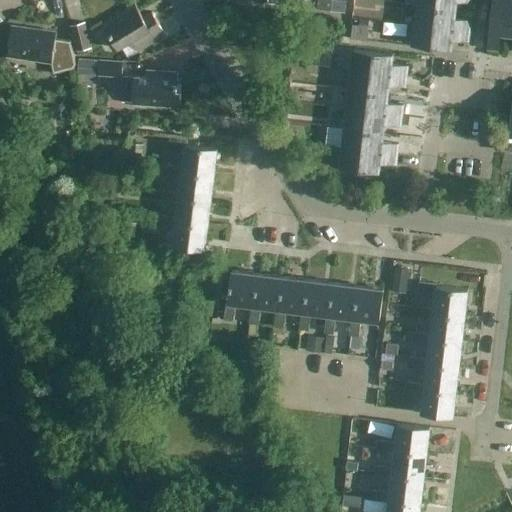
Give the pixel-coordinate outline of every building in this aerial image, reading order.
[(417,0),(417,5),(456,9),(456,0),(461,0),(473,1),(472,0),(417,0)] [(500,33),(508,34),(511,0),(493,0),(487,48),(498,50),(500,33)] [(143,18),(135,4),(103,23),(118,47),(119,49),(125,59),(137,52),(166,35),(159,24),(153,12),(143,18)] [(415,25),(469,31),(471,19),(455,17),(456,9),(417,5),(415,25)] [(368,38),(370,20),(354,18),(352,36),(368,38)] [(70,25),(77,51),(92,47),(85,21),(70,25)] [(50,61),(55,72),(76,67),(69,41),(55,39),(56,31),(11,25),(7,55),(50,61)] [(469,31),(415,25),(412,45),(451,49),(453,39),(468,40),(469,31)] [(352,69),(406,76),(408,65),(392,63),(393,54),(355,50),(352,69)] [(122,76),(123,62),(78,59),(77,73),(97,74),(98,74),(122,76)] [(350,89),(389,93),(390,84),(405,86),(406,76),(352,69),(350,89)] [(133,103),(181,107),(182,91),(177,91),(178,73),(151,71),(151,78),(129,76),(128,88),(135,88),(133,103)] [(348,108),(401,115),(403,103),(388,102),(389,93),(350,89),(348,108)] [(400,125),(401,115),(348,108),(345,128),(384,133),(385,124),(400,125)] [(49,137),(57,134),(54,124),(45,126),(49,137)] [(343,148),(397,154),(398,142),(383,140),(384,133),(345,128),(343,148)] [(183,170),(213,174),(217,148),(187,144),(187,142),(169,140),(167,150),(185,152),(183,168),(183,170)] [(142,161),(144,145),(129,143),(127,159),(142,161)] [(397,154),(343,148),(340,167),(379,172),(380,161),(396,163),(397,154)] [(183,170),(183,168),(165,166),(164,174),(182,177),(180,192),(180,194),(210,199),(213,174),(183,170)] [(373,176),(356,175),(355,190),(372,191),(373,176)] [(180,194),(180,192),(161,190),(160,200),(179,202),(177,217),(176,220),(207,224),(210,199),(180,194)] [(204,248),(207,224),(176,220),(177,217),(158,215),(157,225),(175,227),(173,245),(204,248)] [(394,268),(391,290),(405,292),(408,270),(394,268)] [(253,305),(256,274),(231,271),(227,302),(226,301),(224,320),(233,321),(235,303),(251,305),(253,305)] [(277,308),(282,277),(256,274),(253,305),(251,305),(249,323),(258,324),(260,306),(276,308),(277,308)] [(303,311),(307,280),(282,277),(277,308),(276,308),(274,326),(283,327),(285,309),(301,311),(303,311)] [(328,315),(332,283),(307,280),(303,311),(301,311),(298,329),(308,330),(311,312),(326,314),(328,315)] [(433,311),(465,315),(467,289),(437,286),(437,284),(419,282),(418,291),(436,293),(434,309),(433,311)] [(354,318),(357,286),(332,283),(328,315),(326,314),(324,332),(326,332),(333,333),(335,316),(351,318),(354,318)] [(354,318),(351,318),(349,335),(358,336),(360,319),(379,321),(383,289),(357,286),(354,318)] [(431,337),(462,340),(465,315),(433,311),(434,309),(416,307),(415,316),(433,318),(431,334),(431,337)] [(333,333),(326,332),(324,347),(331,348),(333,333)] [(427,362),(459,365),(462,340),(431,337),(431,334),(413,332),(412,341),(429,343),(427,360),(427,362)] [(325,336),(308,334),(306,350),(323,352),(325,336)] [(398,355),(399,345),(387,343),(386,353),(398,355)] [(424,387),(456,391),(459,365),(427,362),(427,360),(409,358),(408,366),(426,368),(424,384),(424,387)] [(393,370),(394,361),(382,360),(381,369),(393,370)] [(453,416),(456,391),(424,387),(424,384),(406,382),(405,391),(423,393),(421,412),(453,416)] [(352,417),(350,433),(364,434),(366,419),(352,417)] [(394,449),(426,452),(428,427),(397,423),(395,442),(377,440),(376,449),(394,451),(394,449)] [(423,477),(426,452),(394,449),(394,451),(392,468),(374,466),(373,475),(391,477),(391,474),(423,477)] [(388,499),(420,503),(423,477),(391,474),(391,477),(389,492),(371,490),(370,500),(388,502),(388,499)] [(361,497),(357,496),(344,495),(343,506),(360,508),(361,497)] [(388,499),(388,502),(386,511),(419,511),(420,503),(388,499)]
